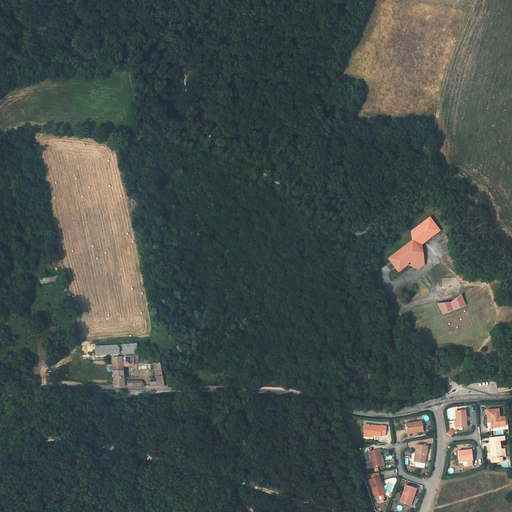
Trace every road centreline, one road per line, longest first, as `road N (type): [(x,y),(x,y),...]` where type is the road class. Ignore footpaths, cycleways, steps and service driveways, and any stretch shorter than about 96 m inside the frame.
road 1 (track): [(0,135),(82,126),(234,156),(360,233),(424,154),(475,0)]
road 2 (unclassified): [(0,400),(72,386),(267,388),(382,415),(434,404)]
road 3 (track): [(335,511),(71,441),(0,458)]
road 4 (track): [(46,388),(40,317),(2,134)]
road 5 (track): [(0,90),(25,77),(107,66),(162,34)]
road 6 (track): [(234,156),(193,113),(183,68),(162,34)]
road 7 (track): [(424,154),(438,176),(475,200),(511,253)]
